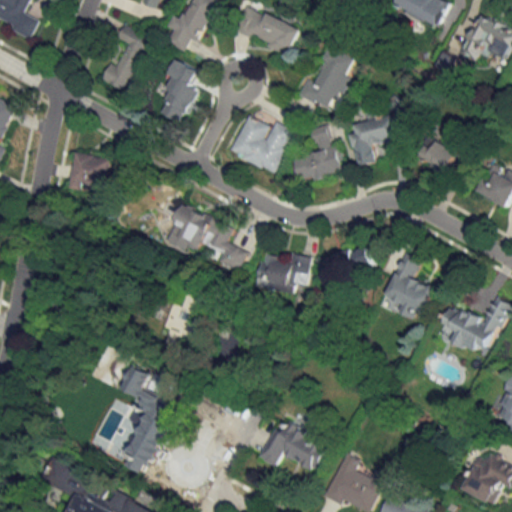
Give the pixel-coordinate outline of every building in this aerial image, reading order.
[(0,0),(0,18),(30,34),(39,18),(26,12),(32,0),(0,0)] [(141,0),(141,1),(159,8),(162,0),(141,0)] [(197,0),(188,19),(180,15),(174,26),(180,29),(173,42),(190,50),(195,39),(202,43),(223,0),(197,0)] [(401,0),(399,7),(440,26),(451,0),(401,0)] [(293,54),(304,26),(253,6),(242,34),(293,54)] [(497,49),(511,56),(511,54),(511,26),(484,13),(467,46),(492,59),(497,49)] [(106,79),(128,90),(153,36),(128,24),(121,38),(131,43),(121,64),(114,61),(106,79)] [(310,77),(302,95),(338,112),(354,77),(348,74),(357,56),(335,46),(318,81),(310,77)] [(200,91),(179,78),(161,109),(183,121),(200,91)] [(0,162),(1,163),(9,146),(1,143),(19,106),(0,96),(0,162)] [(363,165),(381,161),(377,144),(405,139),(400,114),(354,123),(363,165)] [(278,174),(300,130),(280,121),(277,126),(253,115),(234,153),(278,174)] [(346,172),(333,123),(315,128),(321,151),(298,157),(305,183),(346,172)] [(422,159),(451,174),(462,152),(433,137),(422,159)] [(107,187),(113,158),(78,152),(72,187),(85,189),(86,183),(107,187)] [(480,190),(508,206),(511,199),(511,174),(495,165),(480,190)] [(237,226),(186,202),(171,236),(202,250),(205,244),(225,253),(221,262),(241,271),(250,250),(231,241),(237,226)] [(376,268),(370,246),(328,256),(333,278),(376,268)] [(295,294),(297,283),(308,286),(314,256),(294,252),(293,259),(265,253),(258,287),(295,294)] [(391,295),(406,301),(402,312),(418,318),(421,310),(431,314),(441,287),(418,278),(425,259),(407,252),(391,295)] [(73,279),(89,283),(93,268),(76,263),(73,279)] [(190,335),(201,339),(218,298),(187,285),(170,328),(174,329),(168,344),(183,350),(190,335)] [(511,310),(511,301),(499,296),(488,319),(455,303),(445,324),(461,332),(456,342),(490,357),(511,310)] [(511,428),(511,389),(497,422),(511,428)] [(279,424),(261,457),(278,467),(286,453),(319,472),(336,442),(295,419),(289,430),(279,424)] [(465,489),(495,503),(505,483),(511,486),(511,460),(494,453),(491,460),(481,455),(465,489)] [(327,494),(361,511),(372,511),(390,479),(347,456),(327,494)] [(152,511),(66,457),(52,479),(82,498),(73,511),(152,511)] [(383,511),(433,511),(435,509),(393,490),(383,511)]
